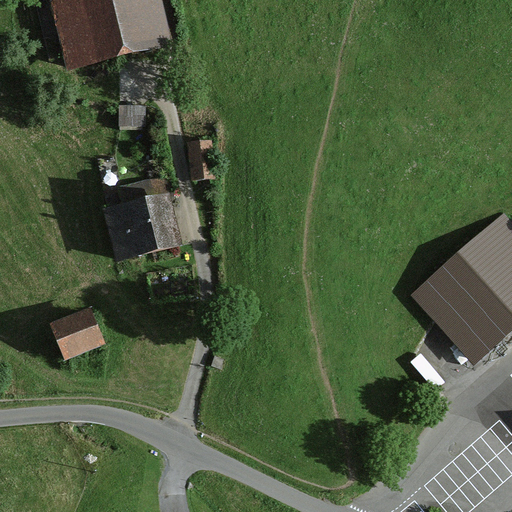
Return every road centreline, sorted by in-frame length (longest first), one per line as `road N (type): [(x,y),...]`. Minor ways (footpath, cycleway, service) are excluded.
road 1 (track): [(172,0),(168,114),(208,302),(179,442),(178,511)]
road 2 (tertiary): [(0,418),(67,412),(123,419),(328,511)]
